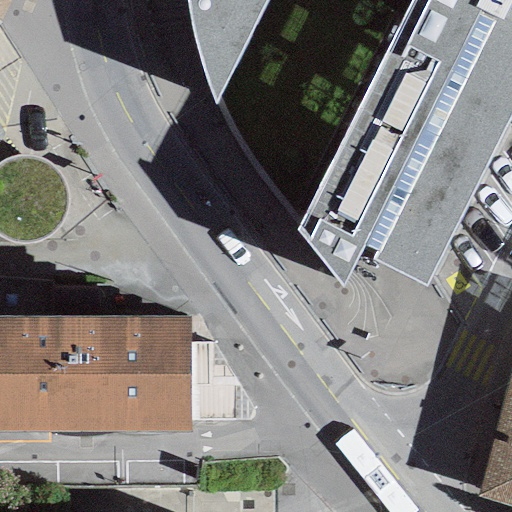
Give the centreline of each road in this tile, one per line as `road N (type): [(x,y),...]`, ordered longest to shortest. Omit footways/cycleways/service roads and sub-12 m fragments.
road 1 (secondary): [(100,57),(135,140),(359,434)]
road 2 (unknown): [(359,434),(311,465),(0,461)]
road 3 (residential): [(359,434),(435,402),(476,365),(511,289)]
